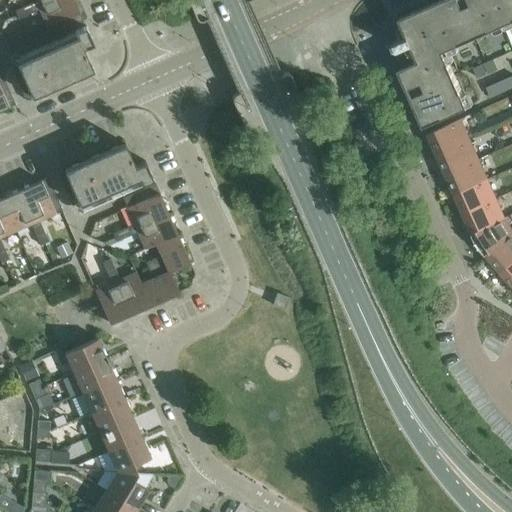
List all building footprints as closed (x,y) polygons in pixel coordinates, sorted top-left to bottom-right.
[(50,0),(35,0),(36,1),(26,6),(29,14),(40,9),(38,5),(50,0)] [(80,12),(74,0),(50,0),(38,5),(40,9),(47,26),(55,23),(63,19),(72,15),(80,12)] [(412,45),(418,59),(400,67),(413,98),(409,100),(413,108),(417,107),(425,126),(469,106),(444,51),(511,20),(511,0),(440,0),(400,18),(408,35),(394,41),(393,45),(395,49),(399,51),(412,45)] [(29,14),(26,6),(15,11),(17,15),(18,19),(29,14)] [(80,12),(72,15),(76,25),(84,21),(80,12)] [(72,15),(63,19),(67,28),(76,25),(72,15)] [(63,19),(55,23),(59,32),(67,28),(63,19)] [(47,26),(51,35),(59,32),(55,23),(47,26)] [(17,63),(18,65),(21,73),(25,81),(29,89),(32,97),(93,70),(84,48),(94,44),(86,26),(74,31),(75,33),(74,33),(76,37),(17,63)] [(494,60),(484,64),(488,73),(498,69),(494,60)] [(487,73),(483,64),(474,69),(478,77),(487,73)] [(21,73),(18,65),(11,68),(15,76),(21,73)] [(25,81),(21,73),(15,76),(19,84),(25,81)] [(511,77),(487,88),(491,97),(511,87),(511,77)] [(5,80),(0,82),(0,87),(2,91),(8,89),(5,80)] [(29,89),(25,81),(19,84),(22,92),(29,89)] [(0,111),(9,108),(5,100),(2,91),(0,87),(0,111)] [(12,97),(8,89),(2,91),(5,100),(12,97)] [(32,97),(29,89),(22,92),(26,100),(32,97)] [(12,97),(5,100),(9,108),(15,105),(12,97)] [(461,119),(428,133),(437,154),(470,139),(461,119)] [(446,174),(479,159),(470,139),(437,154),(446,174)] [(125,144),(64,171),(68,179),(72,187),(75,195),(79,203),(80,205),(139,179),(140,183),(141,183),(142,184),(153,179),(145,161),(135,166),(125,144)] [(479,159),(446,174),(455,193),(488,179),(479,159)] [(62,182),(68,179),(64,171),(58,173),(62,182)] [(41,181),(45,189),(51,186),(48,178),(41,181)] [(72,187),(68,179),(62,182),(65,190),(72,187)] [(464,213),(497,199),(488,179),(455,193),(464,213)] [(41,181),(21,190),(35,222),(39,221),(56,213),(52,205),(49,197),(45,189),(41,181)] [(156,184),(147,188),(151,197),(160,193),(156,184)] [(51,186),(45,189),(49,197),(55,194),(51,186)] [(75,195),(72,187),(65,190),(69,198),(75,195)] [(147,188),(139,191),(143,200),(151,197),(147,188)] [(21,190),(1,199),(15,231),(31,224),(36,235),(44,231),(39,221),(35,222),(21,190)] [(139,191),(131,195),(135,204),(143,200),(139,191)] [(169,214),(160,193),(151,197),(143,200),(135,204),(127,208),(134,224),(124,229),(127,237),(138,232),(136,228),(169,214)] [(55,194),(49,197),(52,205),(59,202),(55,194)] [(75,195),(69,198),(72,206),(79,203),(75,195)] [(131,195),(123,198),(127,208),(135,204),(131,195)] [(1,199),(0,199),(0,237),(15,231),(1,199)] [(472,233),(505,218),(497,199),(464,213),(472,233)] [(59,202),(52,205),(56,213),(62,210),(59,202)] [(156,243),(177,233),(169,214),(136,228),(138,232),(145,249),(156,244),(156,243)] [(511,233),(511,229),(505,218),(472,233),(476,242),(476,243),(476,244),(477,244),(479,247),(479,248),(479,249),(480,248),(487,256),(511,233)] [(127,237),(124,229),(113,234),(115,238),(117,242),(127,237)] [(44,231),(36,235),(41,245),(45,244),(48,242),(44,231)] [(177,233),(156,243),(156,244),(168,271),(169,273),(171,272),(191,263),(177,233)] [(511,233),(487,256),(501,272),(511,262),(511,233)] [(67,242),(56,248),(62,259),(73,253),(67,242)] [(4,249),(0,250),(0,260),(1,263),(5,261),(9,259),(4,249)] [(158,257),(146,263),(148,269),(160,263),(158,257)] [(106,260),(102,262),(107,273),(115,269),(110,259),(106,260)] [(511,262),(501,272),(511,284),(511,262)] [(151,275),(163,269),(160,263),(148,269),(151,275)] [(116,282),(130,314),(150,305),(140,284),(141,283),(136,272),(120,280),(115,269),(107,273),(112,283),(116,282)] [(141,283),(140,284),(150,305),(179,292),(171,272),(169,273),(168,271),(141,283)] [(95,291),(109,323),(130,314),(116,282),(112,283),(95,291)] [(289,297),(277,293),(272,305),(284,310),(289,297)] [(98,338),(65,353),(74,373),(106,358),(98,338)] [(106,358),(74,373),(82,393),(115,378),(106,358)] [(37,374),(32,361),(20,366),(26,379),(37,374)] [(115,378),(82,393),(91,412),(124,398),(115,378)] [(39,379),(28,384),(31,392),(42,387),(39,379)] [(34,399),(46,394),(42,387),(31,392),(34,399)] [(124,398),(91,412),(100,432),(133,418),(124,398)] [(63,415),(53,419),(57,427),(66,423),(63,415)] [(133,418),(100,432),(109,452),(141,437),(133,418)] [(50,421),(38,420),(38,428),(50,429),(50,421)] [(37,437),(49,438),(50,429),(38,428),(37,437)] [(138,473),(134,465),(150,458),(141,437),(109,452),(117,472),(138,473)] [(36,448),(35,461),(43,461),(44,449),(36,448)] [(44,449),(43,461),(68,463),(69,451),(44,449)] [(34,470),(33,483),(41,483),(42,471),(34,470)] [(50,484),(51,472),(42,471),(41,483),(50,484)] [(154,474),(138,473),(117,472),(106,490),(137,509),(148,490),(145,488),(154,474)] [(95,509),(100,511),(134,511),(137,509),(106,490),(95,509)] [(45,493),(33,492),(32,500),(44,501),(45,493)] [(44,501),(32,500),(31,508),(29,511),(42,511),(44,509),(44,501)] [(15,501),(8,511),(22,511),(25,508),(15,501)]
